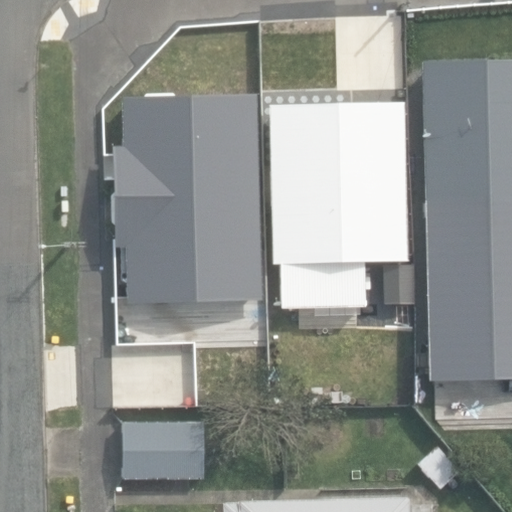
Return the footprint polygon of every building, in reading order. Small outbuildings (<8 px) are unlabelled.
[(511,60),(424,62),(428,302),(511,300),(511,60)] [(274,275),(276,314),(346,312),(337,65),(202,70),(203,120),(192,120),(196,221),(207,220),(209,277),(274,275)] [(118,242),(120,343),(198,342),(196,241),(118,242)] [(208,422),(118,425),(120,475),(210,472),(208,422)] [(419,464),(441,489),(461,471),(439,447),(419,464)] [(226,511),(408,511),(408,490),(226,492),(226,511)]
